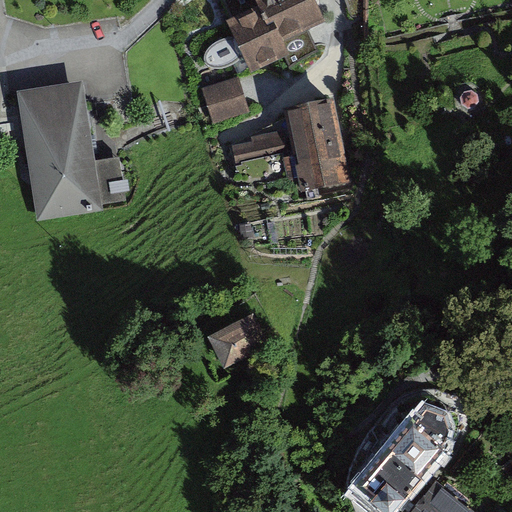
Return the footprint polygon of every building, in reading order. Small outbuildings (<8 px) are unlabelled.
[(325,0),(265,0),(266,2),(232,19),(240,38),(230,39),(221,43),(215,50),(212,56),(213,62),(217,67),(223,68),(230,67),(238,65),(244,61),(249,55),(258,73),(292,56),(297,66),(326,51),(316,31),(336,21),(325,0)] [(245,79),(210,88),(219,120),(254,110),(245,79)] [(88,84),(27,94),(46,217),(106,207),(106,199),(132,195),(127,160),(101,163),(88,84)] [(470,91),(468,93),(467,95),(466,98),(467,101),(468,103),(470,105),(472,106),(475,107),(478,106),(480,105),(482,103),(483,101),(483,98),(483,95),(482,93),(480,91),(476,90),(473,90),(470,91)] [(341,103),(293,112),(311,197),(358,188),(341,103)] [(290,133),(238,144),(242,162),(294,151),(290,133)] [(276,345),(259,315),(218,339),(235,369),(276,345)] [(426,425),(420,421),(367,489),(397,511),(403,511),(454,446),(449,441),(458,428),(452,415),(438,410),(426,425)] [(472,511),(439,483),(413,511),(472,511)]
